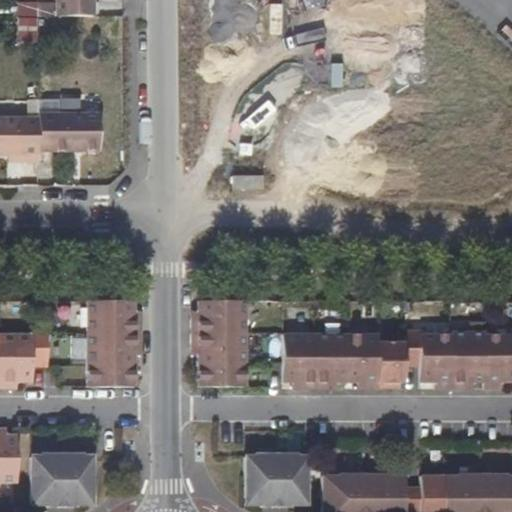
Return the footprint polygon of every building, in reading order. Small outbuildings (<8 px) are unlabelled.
[(56,0),(56,18),(93,18),(92,0),(56,0)] [(18,2),(17,42),(36,43),(37,3),(18,2)] [(97,118),(39,118),(39,122),(40,154),(97,155),(97,118)] [(0,158),(21,158),(22,164),(40,164),(40,154),(39,122),(0,121),(0,158)] [(261,191),(261,178),(232,178),(232,191),(261,191)] [(135,320),(134,303),(86,303),(86,383),(86,389),(134,389),(135,350),(138,350),(138,319),(135,320)] [(198,303),(197,320),(189,320),(189,350),(197,350),(196,389),(244,388),(245,303),(198,303)] [(30,332),(30,336),(0,335),(0,390),(15,390),(15,384),(30,384),(30,362),(46,362),(46,332),(30,332)] [(511,338),(484,338),(484,334),(449,334),(448,338),(420,338),(420,334),(403,333),(403,345),(377,345),(377,338),(282,337),(281,385),(297,385),(298,390),(327,390),(327,385),(360,385),(360,390),(376,390),(376,385),(402,386),(402,363),(418,363),(417,385),(433,386),(433,390),(465,391),(465,386),(482,386),(482,390),(500,391),(499,386),(511,386),(511,338)] [(0,486),(14,486),(14,438),(0,438),(0,486)] [(252,456),(252,458),(244,458),(243,506),(260,506),(260,509),(288,508),(288,506),(305,506),(306,459),(297,459),(297,457),(252,456)] [(75,509),(74,507),(90,507),(91,458),(81,458),(81,457),(39,457),(39,458),(30,458),(29,507),(46,507),(46,508),(75,509)] [(402,511),(403,476),(386,476),(386,475),(339,476),(338,475),(335,475),(336,476),(319,476),(319,506),(319,511),(402,511)] [(511,511),(511,477),(506,477),(506,476),(456,475),(457,476),(418,476),(418,511),(511,511)]
